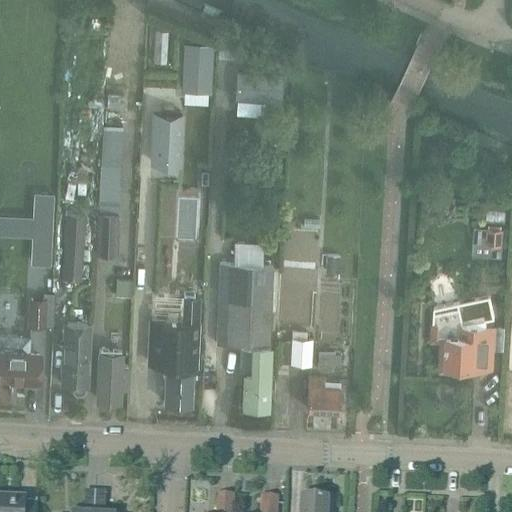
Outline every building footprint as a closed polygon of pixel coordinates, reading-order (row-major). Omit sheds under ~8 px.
[(114,13),(111,61),(138,63),(141,15),(114,13)] [(184,42),(181,91),(184,91),(207,92),(210,92),(212,44),(184,42)] [(283,73),(236,71),(234,100),(281,103),(283,73)] [(182,115),(153,113),(151,163),(180,164),(182,115)] [(99,198),(99,212),(118,213),(119,213),(119,199),(122,125),(102,124),(99,198)] [(39,193),(37,237),(52,237),(54,194),(39,193)] [(98,212),(96,254),(97,254),(116,255),(118,213),(99,212),(98,212)] [(81,280),(83,239),(85,214),(66,213),(62,279),(81,280)] [(488,229),(487,245),(491,245),(502,246),(502,230),(501,230),(501,226),(488,225),(488,229)] [(474,228),(473,244),(487,245),(488,229),(474,228)] [(218,263),(216,344),(252,345),(251,373),(244,373),(243,406),(268,407),(273,265),(262,264),(263,243),(233,242),(233,263),(218,263)] [(491,245),(490,257),(501,258),(502,246),(491,245)] [(326,254),(326,266),(339,267),(339,255),(326,254)] [(438,322),(438,335),(447,335),(447,342),(447,345),(445,345),(445,348),(444,366),(476,368),(491,369),(492,350),(494,327),(487,326),(485,319),(495,318),(490,295),(458,302),(459,309),(438,313),(438,322)] [(28,298),(27,327),(45,328),(47,298),(28,298)] [(158,305),(158,312),(192,313),(195,313),(195,306),(158,304),(158,305)] [(155,312),(153,354),(165,355),(167,355),(166,370),(164,370),(162,402),(191,403),(193,372),(193,356),(195,313),(192,313),(158,312),(155,312)] [(61,384),(69,385),(69,391),(72,395),(81,395),(84,392),(85,386),(89,386),(92,323),(63,321),(62,338),(64,338),(64,343),(63,343),(61,384)] [(291,330),(291,338),(293,338),(306,339),(307,331),(291,330)] [(0,394),(8,395),(9,383),(38,384),(40,354),(30,354),(30,336),(0,334),(0,394)] [(97,350),(95,399),(119,400),(120,386),(126,386),(127,366),(121,366),(121,351),(97,350)] [(342,354),(319,353),(318,369),(331,370),(331,365),(341,366),(342,354)] [(305,409),(339,411),(340,387),(340,381),(324,380),(324,376),(308,375),(305,409)] [(232,511),(233,498),(215,496),(214,511),(232,511)] [(276,511),(277,500),(259,498),(258,511),(276,511)] [(0,500),(0,511),(35,511),(36,505),(25,505),(25,502),(0,500)] [(328,511),(329,502),(302,501),(301,511),(328,511)]
